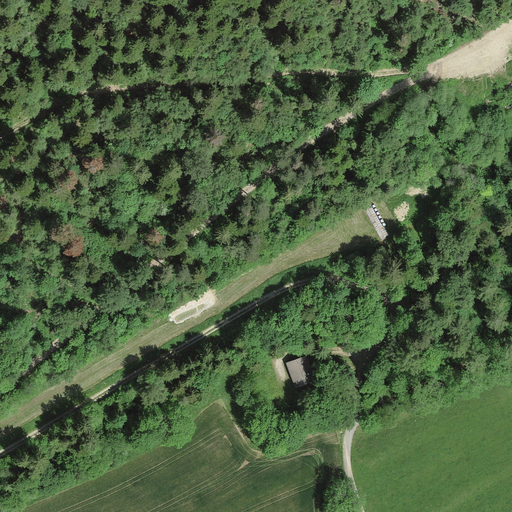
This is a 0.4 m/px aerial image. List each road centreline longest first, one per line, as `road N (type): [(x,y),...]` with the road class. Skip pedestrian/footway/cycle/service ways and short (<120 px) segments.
road 1 (track): [(0,452),(247,310),(333,282),(376,296),(351,420),(511,342)]
road 2 (track): [(0,391),(324,129),(511,25)]
road 3 (track): [(430,71),(288,72),(112,88),(79,95),(0,137)]
